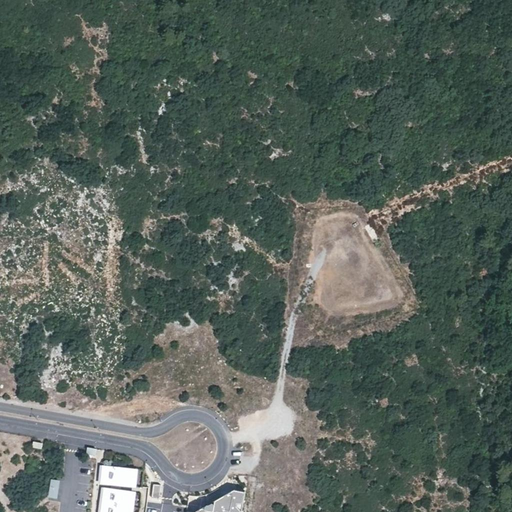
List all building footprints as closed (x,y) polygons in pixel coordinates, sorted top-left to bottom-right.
[(0,211),(0,261),(73,271),(80,222),(0,211)] [(101,224),(88,301),(141,310),(154,233),(101,224)] [(0,385),(9,380),(9,364),(6,347),(0,334),(0,385)] [(28,362),(24,385),(106,401),(119,400),(123,396),(132,353),(52,338),(47,339),(45,341),(40,363),(28,362)] [(136,486),(138,468),(103,465),(101,483),(136,486)] [(62,481),(53,480),(50,498),(59,499),(62,481)] [(133,511),(136,492),(102,488),(99,511),(133,511)] [(241,511),(246,490),(235,488),(190,511),(241,511)]
